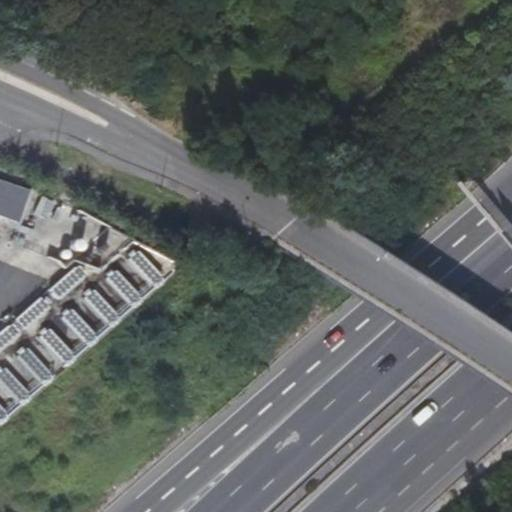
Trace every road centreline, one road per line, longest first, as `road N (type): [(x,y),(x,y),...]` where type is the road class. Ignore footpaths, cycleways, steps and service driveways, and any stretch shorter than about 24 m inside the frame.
road 1 (tertiary): [(0,75),(292,224),(511,362)]
road 2 (trunk): [(511,243),(442,258),(154,511)]
road 3 (trunk): [(511,248),(226,511)]
road 4 (trunk): [(353,511),(511,373)]
